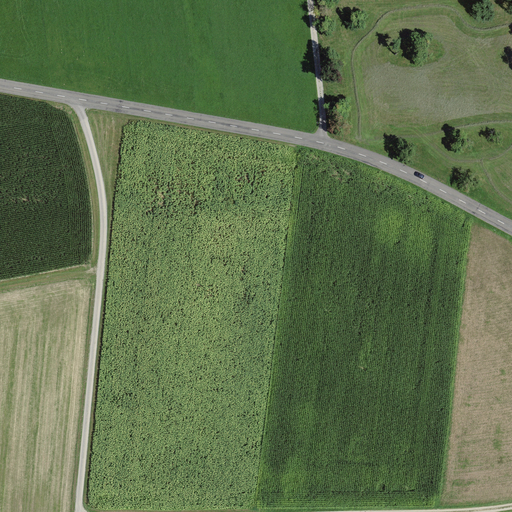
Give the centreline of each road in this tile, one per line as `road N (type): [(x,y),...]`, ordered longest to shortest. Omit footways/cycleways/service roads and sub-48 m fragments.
road 1 (residential): [(511,228),(402,171),(325,143),(0,84)]
road 2 (track): [(78,511),(102,200),(77,98)]
road 3 (track): [(511,504),(336,511)]
road 4 (track): [(325,143),(309,0)]
